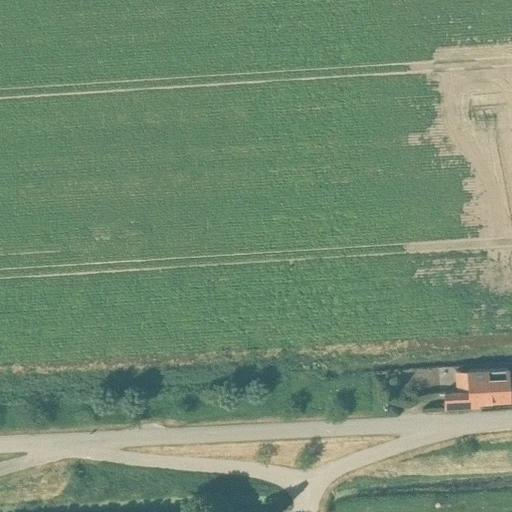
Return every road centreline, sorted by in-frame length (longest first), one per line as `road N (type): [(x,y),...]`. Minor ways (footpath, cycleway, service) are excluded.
road 1 (unclassified): [(73,443),(457,423)]
road 2 (unclassified): [(73,443),(126,459),(306,479)]
road 3 (unclassified): [(306,479),(457,423)]
